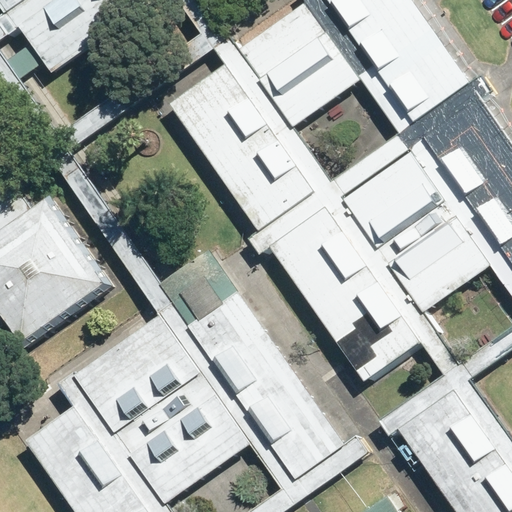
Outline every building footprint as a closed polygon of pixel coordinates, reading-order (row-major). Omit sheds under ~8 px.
[(4,0),(21,23),(59,77),(168,0),(4,0)] [(174,105),(270,243),(370,385),(426,346),(410,324),(419,318),(503,260),(511,253),(511,137),(481,94),(415,0),(328,0),(323,4),(314,10),(311,5),(243,52),(246,56),(239,60),(174,105)] [(0,333),(11,326),(29,352),(120,288),(56,198),(0,237),(0,333)] [(78,511),(292,511),(363,463),(358,456),(244,294),(194,329),(180,309),(174,314),(74,384),(65,390),(80,410),(31,445),(78,511)] [(404,431),(461,511),(511,511),(511,466),(460,393),(404,431)] [(410,511),(397,493),(371,511),(410,511)]
